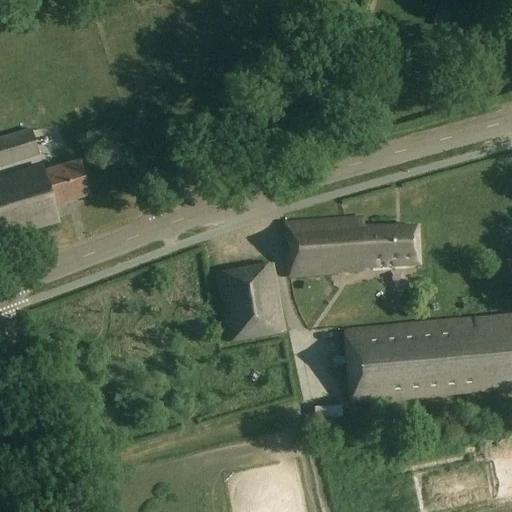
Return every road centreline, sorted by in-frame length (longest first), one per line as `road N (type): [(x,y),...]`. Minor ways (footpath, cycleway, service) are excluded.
road 1 (tertiary): [(0,289),(361,162),(511,119)]
road 2 (unclassified): [(73,511),(0,313)]
